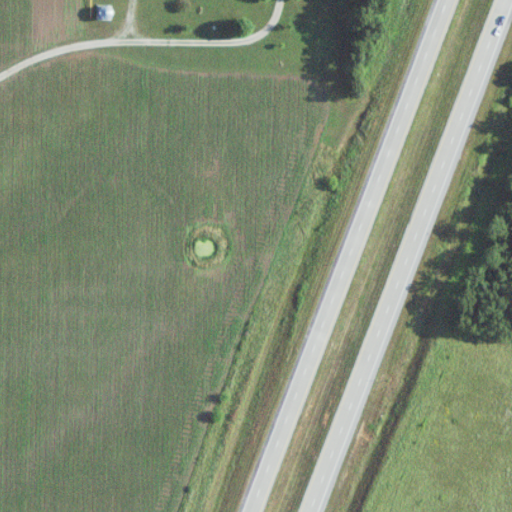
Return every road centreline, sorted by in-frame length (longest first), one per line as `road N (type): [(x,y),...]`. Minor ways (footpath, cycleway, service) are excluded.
road 1 (trunk): [(310,511),(506,0)]
road 2 (trunk): [(448,0),(253,511)]
